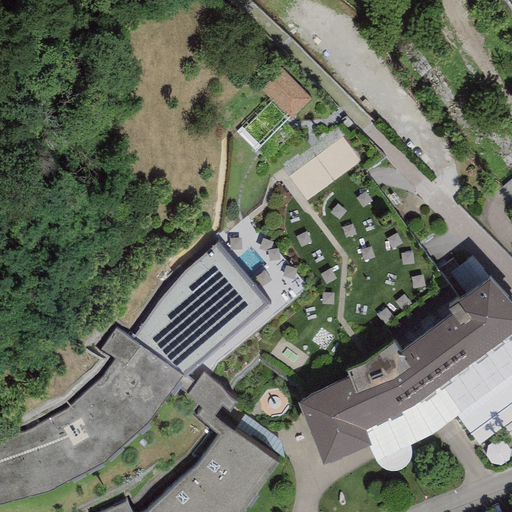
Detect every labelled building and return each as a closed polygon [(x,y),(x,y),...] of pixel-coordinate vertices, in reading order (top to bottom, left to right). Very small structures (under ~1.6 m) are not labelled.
[(261,87),(291,117),(311,97),(281,67),(261,87)] [(158,303),(131,341),(184,375),(269,305),(217,243),(183,273),(158,303)] [(511,283),(490,260),(445,295),(451,301),(402,336),(393,327),(384,336),(366,351),(346,359),(350,367),(298,384),(323,445),(365,430),(376,457),(408,441),(433,429),(456,412),(511,371),(511,283)] [(131,341),(114,330),(101,350),(115,359),(100,380),(66,412),(22,434),(0,441),(0,504),(52,492),(108,460),(146,424),(184,375),(131,341)] [(511,399),(511,371),(456,412),(470,431),(511,399)] [(236,403),(203,373),(187,396),(202,408),(196,416),(220,434),(197,466),(151,511),(149,511),(130,511),(125,502),(103,511),(242,511),(246,509),(277,465),(214,416),(221,406),(229,411),(236,403)] [(410,446),(408,441),(376,457),(379,461),(383,464),(388,466),(393,467),(398,466),(402,464),(406,460),(409,456),(410,451),(410,446)]
